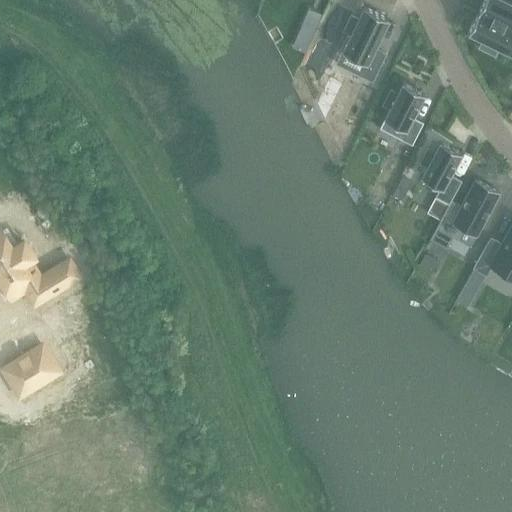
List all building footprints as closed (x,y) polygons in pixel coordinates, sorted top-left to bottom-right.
[(511,4),(503,0),(483,0),(478,12),(511,29),(511,4)] [(351,15),(343,31),(351,34),(342,52),(366,63),(361,75),(372,80),(385,53),(374,48),(388,19),(364,7),(358,19),(351,15)] [(308,10),(291,48),(303,53),(320,15),(308,10)] [(511,29),(478,12),(468,32),(482,39),(478,47),(495,55),(498,47),(511,54),(511,29)] [(383,104),(390,107),(380,128),(412,144),(423,122),(412,117),(424,93),(403,83),(397,93),(390,89),(383,104)] [(435,152),(427,148),(419,163),(427,167),(421,178),(440,188),(435,196),(449,203),(461,180),(449,174),(461,152),(441,141),(435,152)] [(411,165),(400,182),(412,190),(423,173),(411,165)] [(499,192),(475,179),(461,205),(451,200),(430,239),(447,248),(458,227),(476,236),(499,192)] [(398,185),(393,195),(404,199),(408,190),(398,185)] [(511,224),(501,244),(490,237),(473,267),(486,274),(491,266),(511,277),(511,224)] [(9,225),(0,230),(0,279),(7,291),(33,277),(40,288),(81,263),(73,250),(43,268),(34,254),(40,250),(33,238),(21,245),(9,225)] [(425,254),(420,265),(434,272),(440,262),(425,254)] [(419,271),(415,285),(430,290),(435,277),(419,271)] [(464,283),(455,299),(467,306),(476,290),(464,283)] [(43,342),(3,367),(20,394),(55,372),(60,369),(58,365),(43,342)] [(91,408),(57,412),(60,440),(94,437),(91,408)] [(0,511),(24,511),(38,500),(10,468),(0,477),(0,511)]
